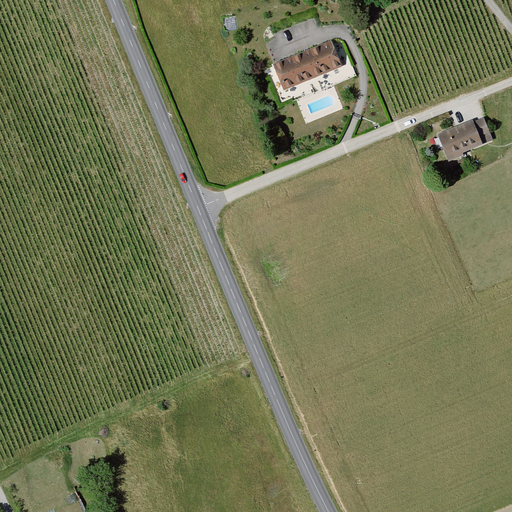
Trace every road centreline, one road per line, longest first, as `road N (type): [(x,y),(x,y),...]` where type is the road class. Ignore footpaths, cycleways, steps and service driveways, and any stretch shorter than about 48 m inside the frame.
road 1 (residential): [(511,78),(195,205)]
road 2 (secondary): [(195,205),(328,511)]
road 3 (track): [(0,472),(254,345)]
road 4 (secondary): [(111,0),(195,205)]
